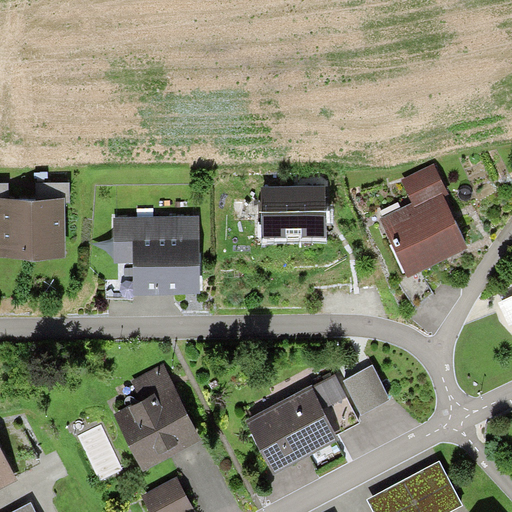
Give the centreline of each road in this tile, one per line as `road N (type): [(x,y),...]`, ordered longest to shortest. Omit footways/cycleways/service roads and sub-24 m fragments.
road 1 (residential): [(434,361),(392,333),(0,332)]
road 2 (residential): [(287,511),(456,422)]
road 3 (residential): [(511,230),(443,333),(434,361)]
